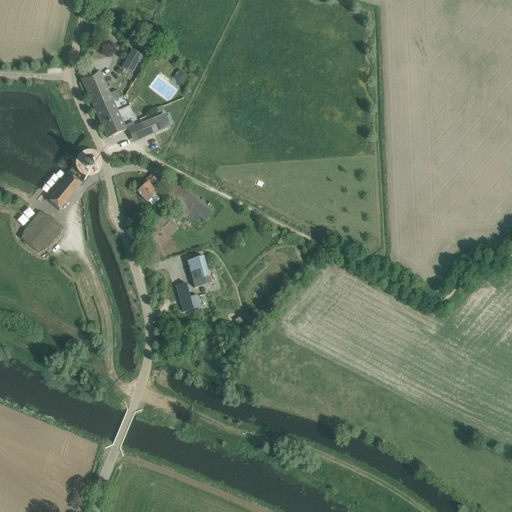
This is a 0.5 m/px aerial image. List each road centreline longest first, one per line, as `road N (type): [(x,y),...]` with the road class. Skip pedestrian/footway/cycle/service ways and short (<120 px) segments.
road 1 (unclassified): [(95,511),(146,369),(149,339),(107,166),(72,75),(88,0)]
road 2 (track): [(511,255),(475,266),(436,301),(132,150),(102,153)]
